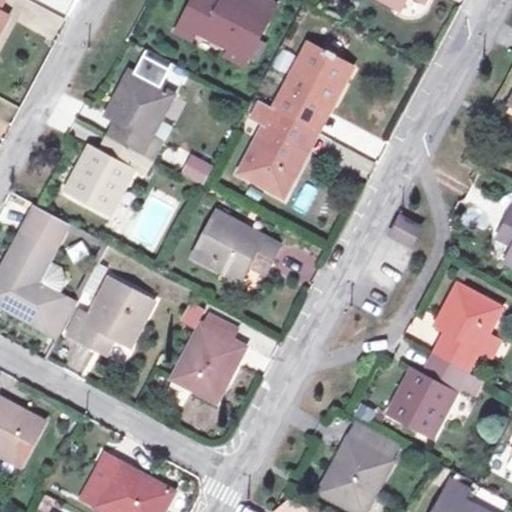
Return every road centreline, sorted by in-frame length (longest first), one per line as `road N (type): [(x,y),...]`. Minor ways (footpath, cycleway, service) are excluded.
road 1 (residential): [(239,480),(492,0)]
road 2 (residential): [(0,352),(239,480)]
road 3 (residential): [(100,0),(0,184)]
